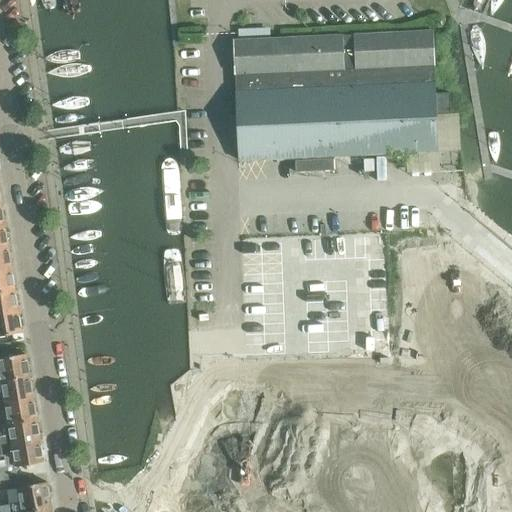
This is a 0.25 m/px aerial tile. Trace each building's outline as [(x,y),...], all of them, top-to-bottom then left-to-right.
[(435,66),(434,31),(354,35),(354,36),(344,36),(343,35),(234,40),(236,75),(237,91),(236,91),(239,161),(439,151),(437,114),(451,114),(450,93),(436,94),(436,82),(435,82),(435,66)] [(0,248),(9,247),(5,226),(0,226),(0,248)] [(0,270),(12,268),(9,247),(0,248),(0,270)] [(0,292),(16,290),(12,268),(0,270),(0,292)] [(0,314),(19,311),(16,290),(0,292),(0,314)] [(19,311),(0,314),(0,336),(23,333),(19,311)] [(0,375),(1,381),(30,376),(27,354),(0,358),(0,375)] [(0,403),(34,397),(30,376),(1,381),(3,393),(0,393),(0,403)] [(8,424),(38,419),(34,397),(0,403),(0,413),(6,412),(8,424)] [(511,511),(511,464),(505,461),(506,458),(433,419),(406,467),(396,464),(396,463),(221,407),(187,511),(511,511)] [(0,447),(41,441),(38,419),(8,424),(10,436),(0,437),(0,447)] [(41,441),(0,447),(0,455),(0,456),(13,454),(15,464),(0,466),(0,481),(9,480),(12,480),(18,478),(16,467),(45,462),(41,441)] [(30,476),(18,478),(12,480),(14,490),(18,489),(18,487),(31,485),(30,476)] [(29,511),(52,508),(52,511),(48,482),(31,485),(18,487),(18,489),(20,503),(0,506),(0,511),(29,511)]
